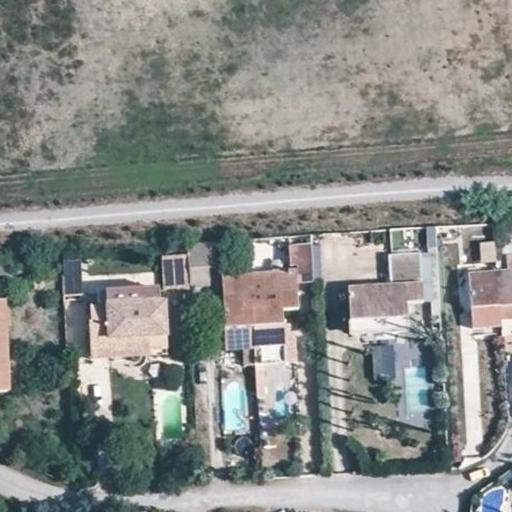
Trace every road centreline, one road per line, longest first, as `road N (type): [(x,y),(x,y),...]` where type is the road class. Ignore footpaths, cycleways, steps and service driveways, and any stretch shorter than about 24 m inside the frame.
road 1 (residential): [(0,473),(51,496),(185,504)]
road 2 (residential): [(348,493),(185,504)]
